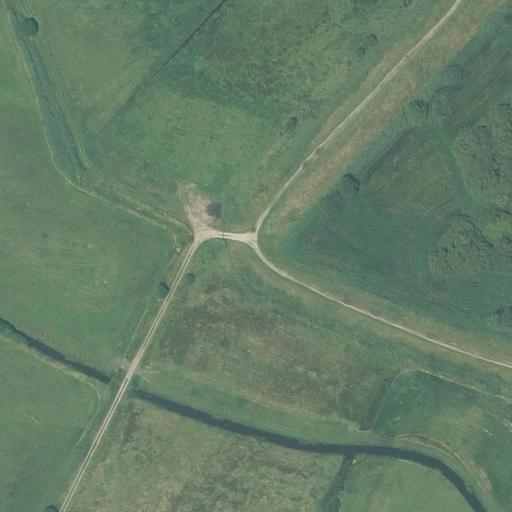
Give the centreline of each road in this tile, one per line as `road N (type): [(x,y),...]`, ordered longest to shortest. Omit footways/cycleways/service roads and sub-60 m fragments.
road 1 (track): [(457,0),(267,207),(254,244),(276,270),(511,365)]
road 2 (track): [(61,511),(193,247),(214,233),(254,239)]
